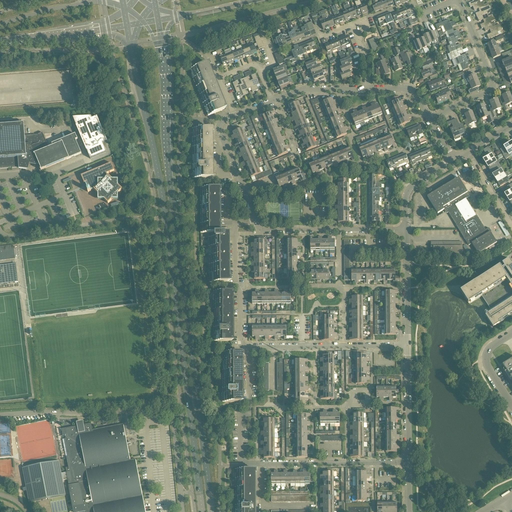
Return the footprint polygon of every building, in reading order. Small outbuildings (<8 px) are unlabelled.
[(359,0),(357,1),(362,14),(368,12),(364,4),(361,5),(359,0)] [(375,2),(371,4),(374,12),(381,9),(377,0),(374,1),(375,2)] [(380,0),(377,0),(381,9),(387,7),(384,0),(380,0)] [(356,7),(353,8),(357,16),(362,14),(357,1),(355,2),(356,7)] [(472,6),(472,7),(474,10),(478,9),(479,10),(489,6),(488,3),(484,5),(483,2),(480,3),(472,6)] [(333,6),(333,7),(340,23),(345,21),(344,16),(342,13),(339,14),(335,5),(333,6)] [(348,5),(346,6),(351,19),(357,16),(353,8),(350,10),(348,5)] [(345,12),(342,13),(344,16),(345,21),(351,19),(346,6),(343,7),(345,12)] [(479,12),(475,14),(477,18),(487,13),(486,11),(490,9),(489,6),(479,10),(479,12)] [(333,7),(331,8),(334,16),(331,17),(334,25),(340,23),(333,7)] [(411,7),(404,9),(407,16),(408,19),(415,16),(411,7)] [(404,9),(398,12),(400,16),(402,20),(405,19),(405,20),(408,19),(407,16),(404,9)] [(324,10),(322,11),(329,28),(334,25),(331,17),(328,19),(324,10)] [(322,11),(318,13),(320,16),(321,16),(323,21),(320,22),(323,30),(329,28),(322,11)] [(398,12),(392,14),(396,24),(399,23),(398,22),(402,20),(400,16),(398,12)] [(389,13),(383,15),(387,23),(387,25),(393,22),(391,16),(389,13)] [(487,13),(477,18),(478,22),(482,20),(483,22),(494,17),(492,14),(488,16),(487,13)] [(383,15),(377,18),(381,27),(383,26),(383,25),(387,23),(383,15)] [(484,23),(480,25),(481,29),(484,28),(483,28),(492,25),(492,24),(491,22),(495,20),(494,17),(483,22),(484,23)] [(449,20),(435,25),(437,31),(440,29),(439,27),(443,26),(445,32),(447,32),(453,29),(452,27),(456,25),(454,21),(450,23),(449,20)] [(304,27),(301,29),(304,37),(311,35),(309,32),(314,30),(311,22),(306,24),(307,25),(304,26),(304,27)] [(492,25),(483,28),(484,28),(485,32),(489,30),(490,32),(500,28),(499,25),(495,26),(494,23),(492,24),(492,25)] [(428,28),(426,28),(428,34),(432,43),(437,41),(433,32),(430,33),(428,28)] [(491,34),(486,35),(488,39),(499,35),(498,32),(502,31),(500,28),(490,32),(491,34)] [(297,29),(294,30),(298,40),(304,37),(301,29),(298,30),(297,29)] [(453,29),(447,32),(449,38),(459,34),(458,30),(456,31),(453,32),(453,29)] [(292,32),(288,34),(292,42),(298,40),(294,30),(291,31),(292,32)] [(422,30),(421,30),(424,38),(427,46),(427,45),(432,43),(428,34),(425,35),(422,30)] [(285,34),(282,35),(285,45),(292,42),(288,34),(285,35),(285,34)] [(418,34),(416,34),(418,40),(419,40),(422,49),(428,47),(427,45),(427,46),(424,38),(420,39),(418,34)] [(449,38),(447,39),(450,45),(455,43),(455,44),(458,43),(457,40),(461,39),(459,34),(449,38)] [(279,37),(276,39),(279,47),(285,45),(282,35),(279,36),(279,37)] [(344,36),(342,37),(346,46),(350,44),(347,36),(345,37),(344,36)] [(413,36),(409,37),(413,49),(416,48),(417,52),(422,49),(419,40),(418,40),(415,41),(413,36)] [(326,39),(322,41),(323,44),(324,44),(326,49),(325,50),(328,59),(330,58),(329,56),(330,56),(330,55),(329,53),(332,51),(329,43),(327,44),(326,43),(328,42),(326,39)] [(335,39),(333,40),(337,50),(341,48),(338,39),(336,40),(335,39)] [(313,40),(307,43),(310,51),(313,50),(314,51),(317,50),(313,40)] [(496,41),(487,45),(490,52),(499,48),(496,41)] [(254,43),(248,46),(251,55),(253,55),(253,54),(257,52),(254,43)] [(307,43),(300,45),(304,55),(307,54),(306,53),(310,51),(307,43)] [(450,45),(447,46),(450,53),(462,48),(460,44),(456,46),(455,44),(455,43),(450,45)] [(294,48),(295,50),(292,51),(294,59),(298,58),(301,56),(304,55),(300,45),(294,48)] [(248,46),(242,48),(246,57),(250,55),(250,56),(251,55),(248,46)] [(242,48),(237,50),(240,60),(242,59),(242,58),(246,57),(242,48)] [(462,48),(450,53),(452,60),(460,56),(459,54),(463,53),(462,48)] [(499,48),(490,52),(493,59),(501,55),(499,48)] [(237,50),(231,52),(235,61),(238,59),(239,60),(240,60),(237,50)] [(407,50),(400,53),(403,63),(406,61),(408,66),(415,63),(410,53),(409,53),(407,50)] [(231,52),(226,55),(229,64),(231,63),(235,61),(231,52)] [(226,55),(220,57),(223,65),(227,64),(228,65),(229,64),(226,55)] [(460,56),(452,60),(457,58),(460,64),(470,60),(468,56),(464,58),(463,55),(460,56)] [(394,56),(390,58),(395,71),(402,68),(398,58),(395,59),(394,56)] [(427,62),(421,64),(423,70),(424,72),(427,71),(426,69),(429,67),(430,70),(430,69),(430,70),(433,68),(430,61),(434,60),(433,56),(425,59),(427,62)] [(340,61),(342,67),(352,63),(350,60),(353,59),(352,57),(340,61)] [(503,65),(498,67),(498,69),(504,67),(511,63),(511,59),(511,57),(502,61),(503,65)] [(317,60),(305,64),(307,70),(310,70),(309,69),(317,67),(317,66),(315,63),(318,62),(317,60)] [(470,60),(460,64),(463,71),(468,69),(467,66),(471,64),(470,60)] [(378,68),(376,68),(376,75),(381,75),(381,76),(389,73),(384,61),(376,64),(378,68)] [(340,68),(342,74),(352,70),(350,66),(352,65),(352,63),(342,67),(340,68)] [(505,71),(500,73),(501,75),(506,73),(506,72),(511,70),(511,63),(504,67),(505,71)] [(216,94),(207,72),(204,64),(191,69),(209,116),(222,111),(219,103),(223,102),(223,101),(219,92),(216,94)] [(317,67),(309,69),(310,70),(312,75),(321,71),(320,67),(322,67),(321,65),(317,66),(317,67)] [(282,67),(271,71),(274,77),(275,76),(285,72),(282,67)] [(423,70),(420,71),(421,74),(421,73),(424,79),(429,77),(430,79),(439,76),(438,72),(432,75),(430,70),(430,69),(430,70),(429,67),(426,69),(427,71),(424,72),(423,70)] [(321,71),(312,75),(314,81),(324,77),(322,73),(324,72),(323,70),(321,71)] [(342,74),(340,74),(342,80),(352,76),(350,73),(352,72),(352,70),(342,74)] [(508,76),(502,78),(503,80),(508,78),(511,76),(511,70),(506,72),(506,73),(508,76)] [(285,72),(275,76),(277,82),(287,78),(286,76),(288,75),(289,74),(287,71),(285,72)] [(256,74),(251,76),(253,80),(251,81),(256,91),(258,90),(258,89),(261,88),(263,87),(261,84),(260,85),(256,74)] [(475,74),(467,78),(469,84),(478,80),(475,74)] [(248,77),(244,78),(248,89),(251,88),(252,92),(256,91),(251,81),(250,81),(248,77)] [(244,78),(240,80),(242,84),(240,85),(245,95),(247,94),(246,90),(248,89),(244,78)] [(287,78),(277,82),(280,87),(282,91),(291,88),(289,84),(289,83),(287,78)] [(440,79),(427,84),(430,91),(440,87),(441,90),(447,88),(446,84),(443,85),(440,79)] [(478,80),(469,84),(471,89),(470,89),(468,91),(469,94),(478,91),(477,88),(480,86),(478,80)] [(237,81),(233,83),(237,93),(236,94),(237,97),(241,95),(241,97),(245,95),(240,85),(239,86),(237,81)] [(444,92),(435,96),(438,103),(448,99),(446,97),(450,95),(448,89),(444,91),(444,92)] [(511,99),(509,93),(502,96),(505,103),(502,104),(505,111),(508,110),(506,105),(511,102),(511,99)] [(392,103),(388,104),(390,109),(392,108),(402,104),(401,101),(404,100),(403,98),(399,100),(398,96),(390,99),(392,103)] [(323,102),(322,102),(324,107),(336,102),(336,100),(333,101),(332,98),(323,102)] [(497,99),(489,102),(492,109),(490,110),(493,118),(496,117),(493,112),(501,108),(497,99)] [(289,109),(287,110),(288,112),(300,106),(299,103),(301,102),(301,101),(288,106),(289,109)] [(336,102),(324,107),(326,111),(336,107),(335,105),(337,104),(336,102)] [(374,103),(372,104),(377,116),(382,115),(378,105),(375,106),(374,103)] [(372,107),(369,108),(373,118),(377,116),(372,104),(370,105),(372,107)] [(402,104),(392,108),(394,112),(407,107),(406,105),(403,107),(402,104)] [(483,105),(476,108),(481,119),(487,117),(489,123),(494,121),(490,112),(487,113),(483,105)] [(300,106),(288,112),(288,113),(291,112),(292,115),(302,111),(300,106)] [(336,107),(326,111),(328,116),(340,111),(339,109),(337,110),(336,107)] [(365,107),(363,108),(368,120),(373,118),(369,108),(366,109),(365,107)] [(407,107),(394,112),(396,117),(406,113),(405,110),(407,109),(407,107)] [(363,111),(360,112),(364,122),(368,120),(363,108),(362,108),(363,111)] [(356,110),(354,111),(360,124),(364,122),(360,112),(357,113),(356,110)] [(274,111),(261,116),(263,121),(273,117),(272,114),(275,113),(274,111)] [(293,118),(290,119),(291,120),(304,115),(302,111),(292,115),(293,118)] [(340,111),(328,116),(329,120),(339,116),(338,114),(341,113),(340,111)] [(354,114),(351,116),(355,127),(360,125),(360,124),(354,111),(353,112),(354,114)] [(467,120),(464,121),(468,131),(471,130),(469,125),(476,122),(472,112),(464,114),(467,120)] [(406,113),(396,117),(398,121),(410,116),(409,114),(407,116),(406,113)] [(304,115),(291,120),(292,122),(294,121),(296,124),(306,120),(304,115)] [(339,116),(329,120),(331,125),(344,120),(343,118),(340,119),(339,116)] [(399,124),(397,125),(399,129),(402,128),(401,125),(409,122),(408,119),(411,118),(410,116),(398,121),(399,124)] [(90,159),(106,152),(102,143),(106,142),(107,142),(108,142),(97,117),(92,119),(91,117),(73,118),(76,126),(86,151),(87,151),(90,159)] [(273,117),(263,121),(265,126),(278,120),(277,119),(274,120),(273,117)] [(456,119),(453,120),(460,138),(466,136),(462,125),(459,127),(456,119)] [(81,154),(76,140),(78,139),(77,137),(77,138),(75,134),(52,144),(53,146),(49,148),(42,133),(38,135),(25,136),(24,124),(22,124),(21,120),(0,122),(0,168),(8,168),(12,167),(12,168),(19,168),(19,169),(28,170),(30,164),(34,165),(35,165),(36,165),(39,164),(40,167),(41,169),(40,170),(41,171),(66,160),(81,154)] [(278,120),(265,126),(267,130),(277,126),(276,123),(278,122),(278,120)] [(297,127),(294,128),(295,129),(307,124),(306,120),(296,124),(297,127)] [(344,120),(331,125),(333,129),(343,125),(342,123),(345,122),(344,120)] [(453,129),(450,130),(454,140),(460,138),(453,120),(450,122),(453,129)] [(307,124),(295,129),(296,131),(298,130),(299,133),(309,129),(307,124)] [(343,125),(333,129),(335,134),(347,129),(347,127),(344,128),(343,125)] [(419,125),(413,128),(416,137),(423,134),(422,134),(424,133),(423,130),(421,131),(419,125)] [(277,126),(267,130),(269,134),(281,129),(280,128),(278,129),(277,126)] [(234,135),(231,136),(232,138),(245,133),(243,128),(233,132),(234,135)] [(413,128),(406,130),(410,140),(416,137),(413,128)] [(208,168),(207,129),(194,129),(194,179),(208,179),(208,171),(212,171),(212,168),(208,168)] [(281,129),(269,134),(270,139),(280,135),(279,132),(282,131),(281,129)] [(300,135),(298,136),(298,138),(311,133),(309,129),(299,133),(300,135)] [(347,129),(335,134),(337,138),(347,134),(346,131),(348,130),(347,129)] [(245,133),(232,138),(233,140),(235,139),(236,141),(246,137),(245,133)] [(311,133),(298,138),(299,140),(302,139),(303,142),(313,137),(311,133)] [(280,135),(270,139),(272,143),(285,138),(284,137),(282,138),(280,135)] [(390,135),(386,137),(390,147),(392,146),(393,148),(395,147),(390,135)] [(237,144),(235,145),(236,147),(248,142),(246,137),(236,141),(237,144)] [(304,144),(301,145),(302,147),(315,142),(313,137),(303,142),(304,144)] [(386,137),(381,139),(386,151),(388,150),(387,148),(390,147),(386,137)] [(285,138),(272,143),(274,148),(284,144),(283,141),(286,140),(285,138)] [(381,139),(377,140),(381,151),(383,150),(384,152),(386,151),(381,139)] [(377,140),(372,142),(378,155),(379,154),(378,152),(381,151),(377,140)] [(248,142),(236,147),(236,149),(239,148),(240,150),(250,146),(248,142)] [(315,142),(302,147),(303,149),(305,148),(306,151),(317,147),(315,142)] [(372,142),(368,144),(372,154),(375,153),(376,156),(378,155),(372,142)] [(284,144),(274,148),(276,152),(288,147),(288,145),(285,146),(284,144)] [(368,144),(363,146),(369,158),(370,158),(369,155),(372,154),(368,144)] [(502,147),(499,149),(505,159),(510,156),(509,155),(511,153),(511,152),(507,144),(503,147),(502,147)] [(241,153),(238,154),(239,156),(252,151),(250,146),(240,150),(241,153)] [(363,146),(359,148),(363,158),(366,157),(367,159),(369,158),(363,146)] [(288,147),(276,152),(278,157),(288,153),(287,150),(289,149),(288,147)] [(349,147),(344,149),(348,159),(351,158),(352,161),(354,160),(349,147)] [(428,148),(422,151),(426,160),(429,159),(428,158),(432,157),(432,158),(428,148)] [(485,153),(481,156),(483,160),(483,161),(483,160),(485,164),(494,159),(491,155),(492,155),(488,148),(483,150),(484,151),(485,153)] [(344,149),(340,151),(345,164),(347,163),(346,160),(348,159),(344,149)] [(252,151),(239,156),(240,158),(242,157),(244,159),(254,155),(252,151)] [(340,151),(336,153),(340,163),(342,162),(343,164),(345,164),(340,151)] [(422,151),(416,153),(420,163),(419,162),(422,160),(423,161),(426,160),(422,151)] [(336,153),(331,155),(336,167),(338,166),(337,164),(340,163),(336,153)] [(416,153),(409,156),(413,165),(416,164),(416,163),(419,162),(419,163),(420,163),(416,153)] [(405,154),(399,156),(403,166),(402,165),(406,163),(406,164),(409,163),(405,154)] [(245,162),(242,163),(243,165),(255,160),(254,155),(244,159),(245,162)] [(331,155),(327,156),(331,166),(333,165),(334,168),(336,167),(331,155)] [(327,156),(322,158),(327,171),(329,170),(328,168),(331,166),(327,156)] [(399,156),(393,159),(396,168),(399,167),(399,166),(402,165),(402,166),(403,166),(399,156)] [(322,158),(318,160),(322,170),(324,169),(325,172),(327,171),(322,158)] [(393,159),(386,161),(390,171),(390,170),(393,168),(393,169),(396,168),(393,159)] [(494,159),(485,164),(488,168),(488,167),(489,168),(488,168),(490,171),(499,166),(497,161),(496,162),(494,159)] [(255,160),(243,165),(243,167),(246,165),(247,168),(257,164),(255,160)] [(318,160),(313,162),(318,174),(320,174),(319,171),(322,170),(318,160)] [(313,162),(309,164),(313,174),(316,173),(317,175),(318,174),(313,162)] [(111,163),(81,176),(84,183),(85,183),(88,189),(87,190),(88,192),(91,191),(94,189),(108,204),(122,189),(118,186),(120,185),(117,176),(116,177),(115,176),(116,175),(115,172),(114,173),(114,171),(111,163)] [(248,171),(246,172),(246,174),(259,169),(257,164),(247,168),(248,171)] [(499,166),(490,171),(492,174),(493,175),(492,176),(493,176),(495,179),(503,174),(501,171),(502,170),(499,166)] [(298,168),(293,170),(297,180),(300,179),(301,181),(303,181),(298,168)] [(259,169),(246,174),(247,175),(250,174),(251,177),(254,176),(257,175),(260,174),(262,173),(263,172),(262,170),(260,171),(259,169)] [(293,170),(289,172),(294,184),(296,184),(295,181),(297,180),(293,170)] [(289,172),(284,173),(288,184),(291,183),(292,185),(294,184),(289,172)] [(284,173),(280,175),(285,188),(287,187),(286,185),(288,184),(284,173)] [(276,174),(274,175),(279,187),(282,186),(283,189),(285,188),(280,175),(277,176),(276,174)] [(503,174),(495,179),(497,183),(498,183),(498,184),(500,187),(509,181),(506,177),(505,177),(503,174)] [(253,181),(247,183),(248,186),(255,183),(255,181),(256,181),(254,176),(251,177),(253,181)] [(456,179),(427,197),(437,214),(446,209),(463,238),(468,246),(472,244),(478,254),(497,243),(490,232),(491,232),(489,228),(485,230),(476,215),(466,199),(470,196),(468,192),(467,192),(458,178),(456,179)] [(338,187),(335,187),(335,189),(349,189),(349,179),(338,179),(338,184),(338,187)] [(511,184),(502,190),(505,194),(504,195),(505,195),(507,198),(511,195),(511,185),(511,184)] [(225,283),(224,233),(216,233),(215,187),(201,188),(202,233),(210,233),(211,283),(225,283)] [(380,216),(370,216),(370,222),(370,225),(375,225),(375,222),(380,222),(380,216)] [(511,234),(504,221),(501,223),(509,237),(511,235),(511,234)] [(254,243),(251,243),(251,245),(265,245),(265,242),(267,242),(267,240),(264,240),(264,236),(257,236),(257,240),(254,240),(254,243)] [(456,242),(431,242),(431,250),(433,250),(433,256),(456,256),(462,256),(462,247),(462,242),(456,242)] [(0,260),(15,259),(13,245),(0,246),(0,260)] [(476,281),(461,291),(469,304),(481,296),(507,279),(511,286),(511,295),(490,310),(485,313),(494,327),(511,314),(511,263),(509,259),(476,281)] [(15,264),(0,265),(0,284),(18,282),(15,264)] [(349,277),(344,277),(344,280),(351,280),(351,281),(354,281),(354,284),(356,284),(356,270),(349,270),(349,271),(349,274),(349,277)] [(395,270),(390,270),(390,281),(393,281),(393,284),(397,284),(397,286),(400,286),(400,276),(395,276),(395,270)] [(229,341),(229,291),(215,291),(215,341),(229,341)] [(360,351),(353,352),(353,355),(356,355),(356,360),(369,360),(369,358),(366,358),(366,355),(360,355),(360,351)] [(238,402),(238,369),(237,352),(224,352),(224,402),(238,402)] [(511,359),(503,365),(511,379),(511,359)] [(74,427),(65,428),(68,440),(66,440),(70,458),(68,458),(71,472),(62,474),(60,461),(23,468),(30,503),(66,496),(63,481),(69,480),(70,482),(74,481),(75,482),(69,484),(69,487),(74,511),(145,511),(136,459),(130,460),(124,424),(92,430),(91,425),(81,426),(78,426),(78,425),(74,426),(74,427)] [(357,472),(356,472),(356,477),(369,477),(369,475),(366,475),(366,472),(365,472),(365,468),(357,468),(357,472)] [(250,511),(251,477),(251,469),(237,469),(236,511),(250,511)] [(313,482),(313,474),(310,474),(310,473),(307,473),(307,470),(305,470),(305,484),(310,484),(310,482),(313,482)]
